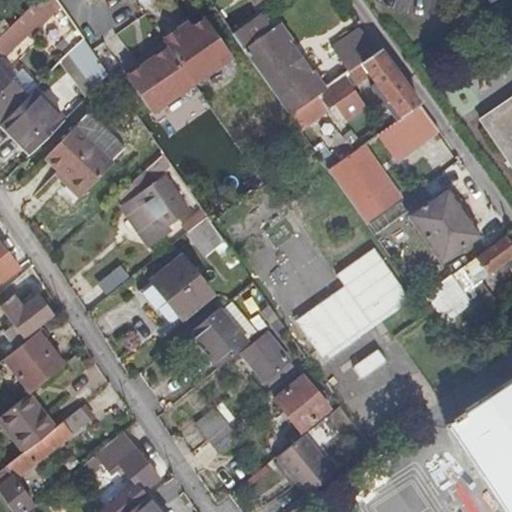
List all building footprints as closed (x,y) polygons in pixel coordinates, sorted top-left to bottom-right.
[(511,8),(499,17),(505,25),(511,20),(511,8)] [(230,35),(287,116),(315,94),(271,30),(259,14),(230,35)] [(75,47),(80,41),(63,15),(51,24),(61,40),(67,37),(75,47)] [(160,43),(161,45),(190,85),(191,86),(229,58),(202,20),(190,29),(181,36),(178,31),(160,43)] [(186,24),(178,31),(181,36),(190,29),(186,24)] [(7,31),(0,37),(0,55),(0,56),(22,35),(13,25),(7,31)] [(271,30),(315,94),(323,89),(277,26),(271,30)] [(378,52),(361,30),(332,49),(347,72),(378,52)] [(63,60),(72,71),(90,93),(105,77),(92,56),(80,41),(75,47),(63,60)] [(161,45),(146,58),(149,64),(140,70),(126,82),(150,117),(190,85),(161,45)] [(378,52),(347,72),(323,89),(315,94),(287,116),(298,130),(332,107),(342,122),(362,108),(349,90),(368,76),(373,82),(368,86),(377,99),(378,97),(380,101),(380,103),(382,106),(388,103),(399,119),(418,107),(378,52)] [(149,64),(146,58),(137,65),(140,70),(149,64)] [(0,116),(4,121),(28,97),(9,79),(14,74),(0,60),(0,116)] [(63,60),(56,66),(65,78),(72,71),(63,60)] [(511,95),(473,121),(511,177),(511,95)] [(0,126),(0,130),(28,157),(58,126),(28,97),(4,121),(0,126)] [(172,129),(197,118),(188,97),(163,109),(172,129)] [(395,122),(410,142),(431,126),(418,107),(399,119),(395,122)] [(395,122),(378,135),(393,156),(412,144),(410,142),(395,122)] [(72,130),(43,160),(81,197),(109,167),(72,130)] [(318,143),(310,150),(326,171),(333,166),(318,143)] [(399,203),(360,147),(333,166),(326,171),(365,226),(399,203)] [(145,172),(150,178),(153,181),(168,168),(161,158),(145,172)] [(145,172),(132,184),(136,190),(150,178),(145,172)] [(186,214),(163,179),(133,201),(129,208),(129,222),(132,229),(139,234),(146,237),(153,238),(158,237),(186,214)] [(445,194),(408,219),(439,264),(474,238),(445,194)] [(186,228),(189,233),(206,220),(200,214),(190,221),(192,223),(186,228)] [(388,234),(377,242),(388,258),(399,249),(388,234)] [(511,256),(511,251),(502,238),(475,260),(448,279),(465,303),(471,298),(469,294),(478,288),(475,283),(493,270),(497,276),(508,267),(504,262),(511,256)] [(0,281),(16,267),(0,247),(0,281)] [(340,288),(291,320),(318,361),(408,304),(372,248),(332,274),(340,288)] [(183,307),(204,290),(180,258),(137,293),(149,309),(170,292),(183,307)] [(511,272),(508,267),(497,276),(511,296),(511,272)] [(465,303),(448,279),(443,283),(418,301),(465,368),(495,344),(465,303)] [(471,298),(465,303),(495,344),(510,332),(478,288),(469,294),(471,298)] [(170,292),(149,309),(166,331),(210,296),(204,290),(183,307),(170,292)] [(0,311),(13,326),(2,337),(11,347),(48,313),(34,297),(19,310),(9,300),(0,308),(0,311)] [(268,329),(277,321),(269,310),(259,317),(268,329)] [(245,347),(217,312),(191,333),(218,369),(245,347)] [(62,363),(35,331),(3,360),(31,390),(62,363)] [(265,337),(242,356),(264,384),(267,380),(271,384),(288,370),(285,365),(286,364),(265,337)] [(356,378),(383,366),(377,352),(350,364),(356,378)] [(302,379),(275,400),(301,433),(328,411),(302,379)] [(511,511),(511,388),(453,427),(509,511),(511,511)] [(22,398),(0,416),(0,427),(20,456),(48,433),(22,398)] [(200,428),(211,442),(228,428),(217,414),(200,428)] [(65,437),(56,426),(48,433),(20,456),(0,473),(0,498),(9,511),(29,511),(34,508),(13,477),(19,472),(21,474),(65,437)] [(228,428),(211,442),(220,453),(236,440),(228,428)] [(157,479),(123,435),(71,478),(78,487),(87,481),(85,479),(101,467),(107,474),(112,471),(124,484),(125,484),(134,494),(139,491),(141,492),(157,479)] [(304,436),(277,458),(303,500),(331,477),(304,436)] [(238,483),(255,502),(277,483),(260,464),(238,483)] [(103,511),(128,511),(135,506),(125,494),(103,511)] [(156,511),(146,498),(135,506),(128,511),(156,511)]
